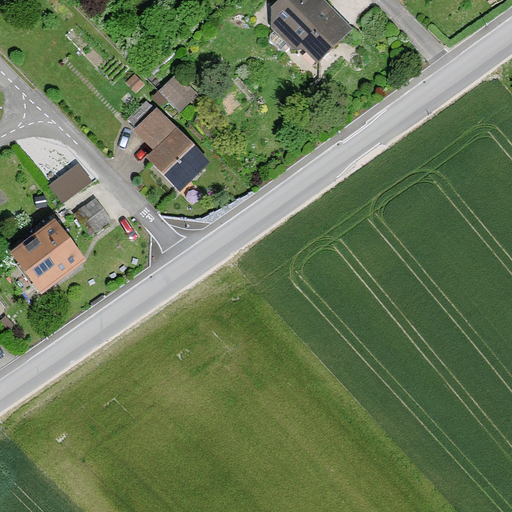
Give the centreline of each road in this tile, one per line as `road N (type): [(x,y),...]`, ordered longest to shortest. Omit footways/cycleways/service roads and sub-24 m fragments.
road 1 (tertiary): [(511,33),(190,259)]
road 2 (tertiary): [(190,259),(0,387)]
road 3 (residential): [(40,113),(190,259)]
